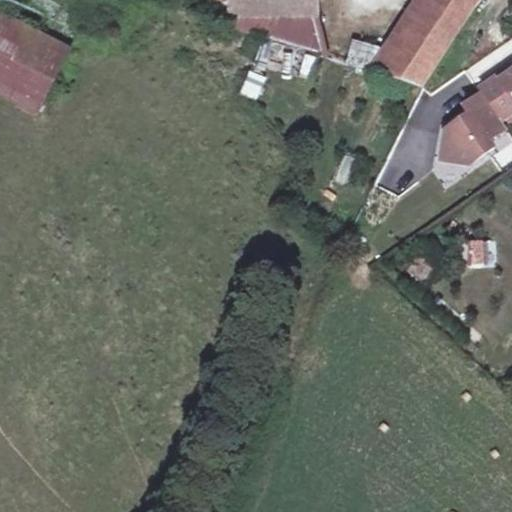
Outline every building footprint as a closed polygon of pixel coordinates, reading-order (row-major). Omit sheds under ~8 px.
[(232,0),(218,0),(218,22),(264,36),(317,52),(312,30),(296,29),(296,18),(233,17),(232,0)] [(232,0),(233,17),(296,18),(296,29),(312,30),(312,0),(232,0)] [(433,0),(383,75),(424,87),(481,0),(433,0)] [(0,15),(0,95),(36,114),(70,51),(0,15)] [(312,84),(321,54),(317,52),(264,36),(254,67),(312,84)] [(351,41),(344,68),(366,74),(374,47),(351,41)] [(500,82),(511,75),(508,72),(498,78),(500,82)] [(511,74),(511,75),(500,82),(498,78),(479,91),(482,95),(464,107),(470,116),(445,133),(442,151),(460,154),(469,167),(495,149),(490,142),(507,130),(501,122),(511,115),(511,74)] [(256,101),(264,82),(249,76),(241,95),(256,101)] [(415,236),(410,242),(428,257),(432,251),(415,236)] [(408,241),(394,257),(415,275),(429,258),(428,257),(410,242),(408,241)]
